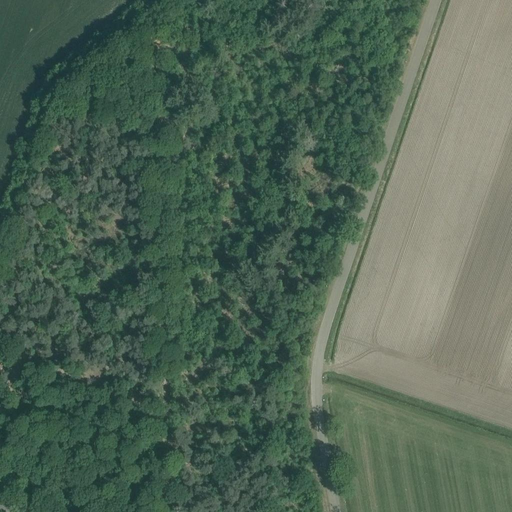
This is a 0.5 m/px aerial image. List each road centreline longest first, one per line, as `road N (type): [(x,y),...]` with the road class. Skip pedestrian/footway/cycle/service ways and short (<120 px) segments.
road 1 (unclassified): [(336,511),(316,396),(324,329),(436,0)]
road 2 (track): [(165,511),(153,1)]
